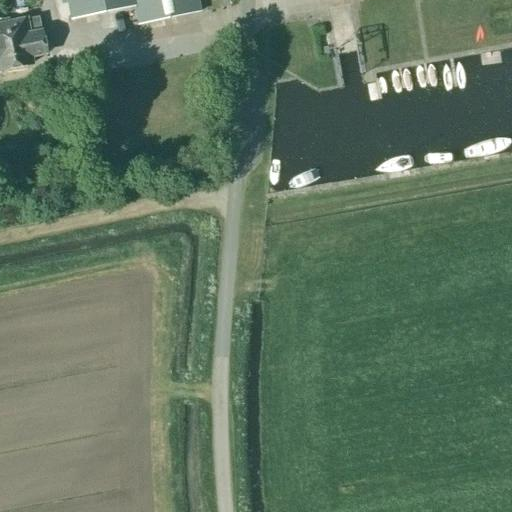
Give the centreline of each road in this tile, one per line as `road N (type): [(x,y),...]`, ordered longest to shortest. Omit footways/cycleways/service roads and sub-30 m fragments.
road 1 (unclassified): [(231,511),(226,288),(247,0)]
road 2 (track): [(0,232),(129,205),(231,200)]
